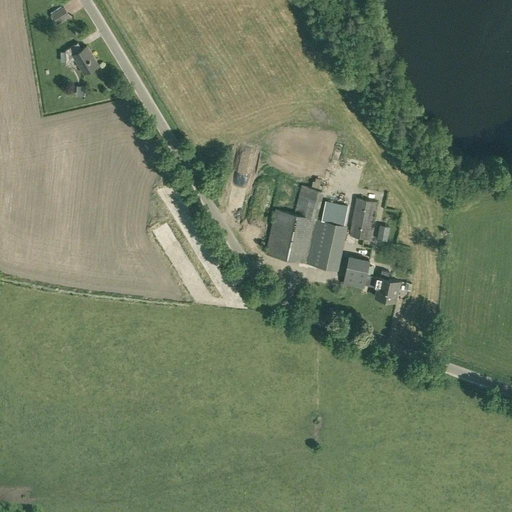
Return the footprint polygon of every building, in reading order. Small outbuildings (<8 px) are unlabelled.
[(51,13),(58,24),(70,16),(64,5),(51,13)] [(75,58),(84,73),(99,64),(87,45),(82,48),(78,42),(65,49),(66,64),(67,64),(75,58)] [(321,178),(315,177),(314,181),(312,180),(311,186),(301,184),(294,213),(276,209),(267,253),(296,259),(295,262),(298,263),(299,260),(307,261),(338,269),(347,224),(344,223),(321,218),(317,217),(323,189),(321,189),(322,185),(319,184),(321,178)] [(260,181),(257,209),(269,210),(272,182),(260,181)] [(362,237),(369,238),(376,201),(357,197),(349,235),(356,236),(362,237)] [(321,218),(344,223),(348,205),(325,200),(321,218)] [(387,240),(390,227),(381,225),(378,238),(387,240)] [(344,283),(364,287),(364,284),(377,286),(375,296),(396,300),(399,280),(388,278),(389,271),(381,269),(380,277),(366,274),(369,259),(350,255),(344,283)] [(219,258),(207,268),(212,273),(223,263),(219,258)]
